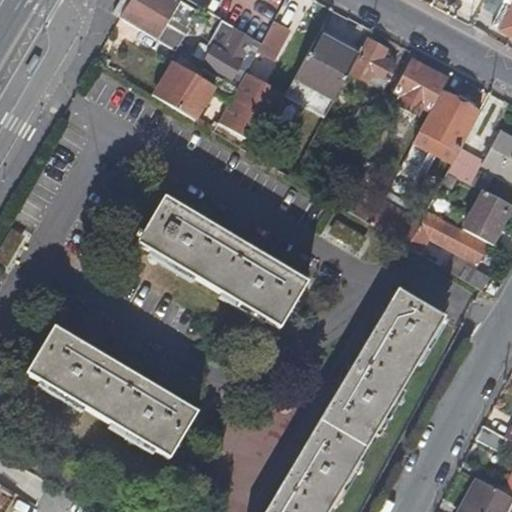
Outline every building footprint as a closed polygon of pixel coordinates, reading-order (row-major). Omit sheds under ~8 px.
[(123,0),(113,19),(120,23),(133,0),(123,0)] [(164,0),(137,0),(122,25),(176,57),(185,42),(176,37),(165,30),(178,8),(164,0)] [(511,0),(502,18),(499,16),(492,29),(511,40),(511,0)] [(165,30),(176,37),(190,15),(178,8),(165,30)] [(247,65),(256,47),(221,26),(207,49),(211,51),(202,66),(230,82),(240,65),(245,68),(247,65)] [(312,38),(289,82),(330,103),(353,60),(312,38)] [(247,65),(257,71),(260,72),(274,47),(261,39),(256,47),(247,65)] [(385,53),(366,43),(346,81),(378,98),(391,73),(378,66),(385,53)] [(436,96),(443,83),(409,64),(393,96),(401,101),(395,111),(411,120),(417,109),(427,114),(436,96)] [(245,68),(233,90),(241,94),(247,83),(250,84),(257,71),(247,65),(245,68)] [(232,91),(197,70),(191,80),(173,70),(153,102),(190,124),(208,95),(224,105),(232,91)] [(476,117),(436,96),(427,114),(409,148),(448,169),(456,154),(476,117)] [(348,123),(362,131),(373,111),(359,104),(348,123)] [(223,108),(208,135),(247,158),(262,131),(223,108)] [(511,143),(497,135),(478,169),(511,187),(511,143)] [(448,169),(444,176),(462,186),(473,166),(468,163),(469,161),(456,154),(448,169)] [(326,204),(366,228),(369,223),(364,220),(371,208),(335,187),(326,204)] [(302,272),(159,189),(131,235),(275,319),(302,272)] [(480,196),(459,233),(488,250),(509,212),(480,196)] [(366,228),(404,251),(418,225),(379,203),(369,223),(366,228)] [(418,225),(404,251),(412,255),(421,239),(456,259),(447,276),(480,296),(487,283),(477,278),(490,254),(430,221),(432,218),(424,213),(418,225)] [(358,248),(364,233),(337,221),(331,237),(358,248)] [(390,289),(254,511),(315,511),(434,316),(390,289)] [(188,399),(45,316),(17,363),(160,446),(188,399)] [(504,441),(478,428),(471,442),(495,454),(500,446),(510,452),(511,449),(511,445),(509,444),(504,441)] [(500,511),(507,501),(472,482),(455,511),(500,511)] [(508,511),(511,506),(511,503),(507,501),(500,511),(508,511)]
